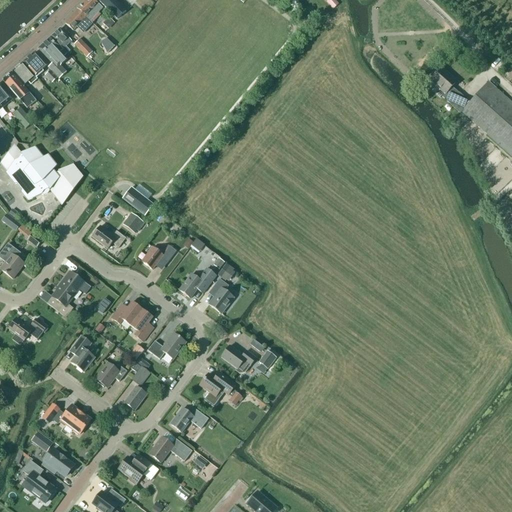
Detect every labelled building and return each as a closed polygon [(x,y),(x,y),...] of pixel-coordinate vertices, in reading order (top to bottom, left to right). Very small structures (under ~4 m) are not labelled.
[(103,9),(93,0),(86,0),(77,9),(78,10),(88,20),(90,22),(103,9)] [(126,11),(114,0),(96,0),(117,20),(126,11)] [(334,0),(329,5),(333,10),(339,5),(334,0)] [(77,27),(81,30),(85,26),(84,25),(88,20),(78,10),(65,24),(73,32),(77,27)] [(114,24),(109,19),(104,23),(109,28),(114,24)] [(67,54),(70,51),(66,47),(72,42),(60,29),(51,38),(60,47),(67,54)] [(59,53),(57,51),(60,47),(51,38),(38,50),(52,64),(48,68),(56,76),(60,73),(57,70),(67,61),(64,57),(66,55),(62,51),(59,53)] [(92,53),(80,40),(74,45),(86,58),(92,53)] [(42,71),(47,66),(35,53),(24,63),(37,78),(43,72),(42,71)] [(28,82),(31,85),(37,80),(36,79),(37,78),(24,63),(12,73),(23,86),(28,82)] [(442,98),(460,114),(462,112),(511,157),(511,103),(508,100),(488,83),(470,103),(452,87),(456,82),(441,69),(430,81),(445,95),(442,98)] [(52,83),(57,78),(50,71),(45,76),(52,83)] [(2,81),(20,102),(20,101),(27,109),(36,102),(29,94),(11,73),(2,81)] [(0,85),(0,109),(10,102),(9,97),(0,85)] [(21,109),(13,115),(25,130),(33,124),(21,109)] [(15,149),(11,151),(1,165),(8,173),(6,175),(15,185),(17,185),(22,191),(21,194),(28,202),(42,195),(44,196),(47,195),(50,192),(62,207),(82,178),(73,166),(56,174),(53,170),(56,167),(48,157),(42,160),(39,157),(40,155),(35,148),(20,155),(15,149)] [(153,206),(131,189),(123,199),(145,216),(153,206)] [(17,215),(11,211),(8,214),(14,219),(17,215)] [(133,215),(124,227),(134,234),(143,223),(133,215)] [(16,221),(12,227),(17,231),(21,225),(16,221)] [(92,238),(108,250),(112,244),(119,249),(126,239),(116,232),(113,237),(100,227),(92,238)] [(41,242),(32,235),(28,240),(37,248),(41,242)] [(188,250),(193,244),(188,240),(183,246),(188,250)] [(0,258),(7,264),(6,264),(1,271),(13,280),(24,265),(17,259),(20,254),(8,245),(0,254),(0,258)] [(163,256),(152,248),(141,263),(152,271),(161,259),(167,264),(176,252),(170,247),(163,256)] [(218,260),(213,266),(219,271),(223,264),(218,260)] [(225,282),(226,280),(234,270),(226,265),(218,276),(225,282)] [(198,280),(191,275),(179,291),(190,299),(200,286),(206,291),(216,277),(206,270),(198,280)] [(68,305),(79,290),(85,295),(91,288),(84,283),(83,283),(70,273),(58,288),(59,289),(52,298),(45,293),(40,299),(47,304),(66,318),(69,315),(73,309),(68,305)] [(211,290),(217,294),(209,305),(221,315),(233,299),(225,292),(229,287),(220,280),(211,290)] [(104,296),(95,307),(103,314),(112,303),(104,296)] [(124,313),(118,309),(111,319),(120,325),(123,321),(130,327),(142,311),(132,303),(124,313)] [(137,332),(134,336),(143,343),(150,333),(145,329),(153,319),(142,311),(130,327),(137,332)] [(69,315),(66,318),(71,322),(71,321),(72,321),(75,316),(71,312),(69,315)] [(29,329),(16,319),(8,330),(16,335),(12,340),(19,345),(21,345),(24,341),(24,342),(29,335),(37,341),(47,328),(35,320),(29,329)] [(100,334),(104,328),(99,325),(95,331),(100,334)] [(148,352),(160,361),(164,354),(173,361),(186,344),(173,334),(163,348),(155,342),(148,352)] [(86,352),(91,345),(81,337),(73,349),(78,353),(70,363),(84,373),(95,359),(86,352)] [(129,357),(136,362),(140,357),(144,351),(137,346),(129,357)] [(243,357),(230,347),(221,358),(237,370),(235,372),(239,374),(244,374),(250,367),(256,359),(246,352),(243,357)] [(267,352),(258,364),(267,370),(276,359),(267,352)] [(136,373),(140,367),(135,363),(130,369),(136,373)] [(127,372),(118,366),(115,370),(108,364),(95,380),(97,382),(96,383),(104,388),(105,387),(107,389),(114,379),(119,383),(127,372)] [(140,387),(150,374),(141,368),(131,381),(140,387)] [(199,387),(215,398),(221,391),(228,396),(236,386),(222,375),(218,381),(208,374),(199,387)] [(147,396),(136,387),(124,403),(135,412),(147,396)] [(234,406),(241,397),(235,393),(228,402),(234,406)] [(49,424),(60,410),(52,404),(41,419),(49,424)] [(73,431),(73,432),(77,435),(78,435),(79,436),(91,420),(72,406),(60,422),(73,431)] [(190,415),(182,409),(170,425),(181,434),(190,422),(201,430),(208,420),(195,410),(190,415)] [(40,443),(48,449),(52,443),(38,432),(31,441),(37,446),(40,443)] [(158,444),(149,455),(161,464),(170,452),(184,463),(192,452),(175,440),(171,445),(161,438),(157,443),(158,444)] [(15,462),(19,465),(23,453),(19,450),(15,462)] [(53,451),(44,462),(65,478),(73,466),(53,451)] [(194,463),(202,470),(207,464),(199,458),(199,457),(194,463)] [(130,479),(128,481),(135,486),(144,476),(151,481),(158,471),(143,459),(138,466),(128,458),(118,470),(130,479)] [(30,478),(23,487),(45,504),(55,490),(39,478),(43,472),(30,462),(22,472),(30,478)] [(126,501),(111,490),(106,497),(101,493),(92,504),(99,509),(98,510),(99,511),(113,511),(118,506),(120,508),(126,501)] [(256,511),(273,511),(277,508),(258,492),(247,504),(256,511)] [(156,511),(160,511),(163,507),(156,502),(152,509),(156,511)]
